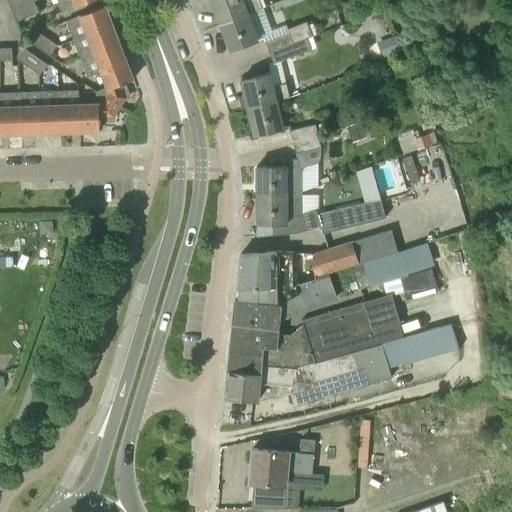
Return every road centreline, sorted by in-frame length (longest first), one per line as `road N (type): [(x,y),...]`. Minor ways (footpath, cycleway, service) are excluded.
road 1 (residential): [(207,398),(228,191),(225,146),(172,0)]
road 2 (secondary): [(130,391),(191,169),(181,108),(141,0)]
road 3 (residential): [(0,169),(123,165)]
